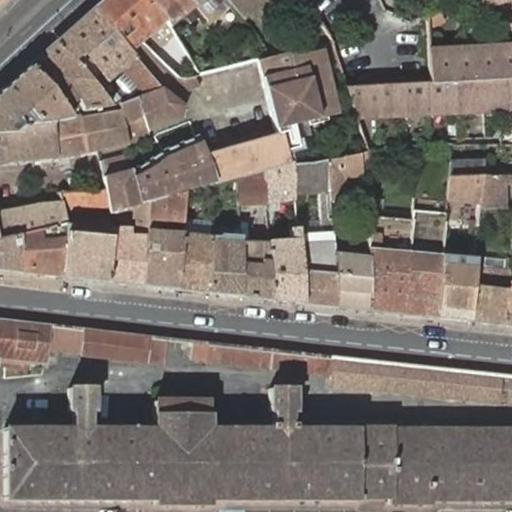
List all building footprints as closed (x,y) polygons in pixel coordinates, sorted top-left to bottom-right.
[(102,0),(99,4),(94,8),(129,50),(134,45),(139,40),(105,0),(102,0)] [(146,0),(105,0),(139,40),(164,20),(146,0)] [(188,0),(146,0),(164,20),(169,27),(193,6),(188,0)] [(188,0),(193,6),(207,22),(218,12),(214,7),(222,0),(188,0)] [(225,0),(241,19),(261,3),(258,0),(225,0)] [(474,0),(478,12),(489,9),(485,0),(474,0)] [(511,0),(485,0),(489,9),(511,0)] [(94,8),(55,42),(97,90),(111,78),(123,68),(134,81),(144,93),(160,87),(135,57),(129,50),(94,8)] [(438,12),(425,17),(426,30),(442,22),(438,12)] [(28,66),(70,119),(73,119),(71,113),(67,108),(76,101),(83,110),(110,105),(97,90),(55,42),(28,66)] [(181,44),(158,58),(179,78),(186,78),(196,75),(199,74),(181,44)] [(260,51),(265,58),(273,56),(265,48),(260,51)] [(265,58),(257,59),(275,128),(278,127),(283,126),(336,113),(321,52),(303,56),(301,49),(273,56),(265,58)] [(511,50),(429,56),(432,83),(511,80),(511,50)] [(16,120),(19,126),(51,124),(70,119),(28,66),(4,87),(26,111),(16,120)] [(186,78),(179,78),(193,90),(200,88),(196,75),(186,78)] [(346,87),(357,118),(511,111),(511,143),(511,145),(511,80),(432,83),(346,87)] [(134,81),(121,91),(128,100),(138,96),(144,93),(134,81)] [(0,90),(0,133),(20,133),(19,126),(16,120),(26,111),(4,87),(0,90)] [(80,118),(85,153),(128,145),(151,130),(157,127),(180,118),(184,107),(160,87),(144,93),(138,96),(128,100),(119,103),(120,111),(80,118)] [(51,124),(55,159),(85,153),(80,118),(73,119),(70,119),(51,124)] [(20,133),(0,133),(0,162),(55,159),(51,124),(19,126),(20,133)] [(291,168),(293,167),(293,162),(288,162),(285,150),(279,132),(204,155),(198,138),(197,137),(166,149),(183,192),(185,191),(186,190),(214,184),(241,179),(266,173),(291,168)] [(183,192),(166,149),(139,168),(131,170),(127,154),(100,161),(105,189),(110,214),(134,207),(143,204),(149,202),(183,192)] [(368,152),(361,154),(362,161),(370,161),(370,152),(368,152)] [(327,180),(329,199),(344,198),(342,175),(363,174),(362,163),(362,161),(361,154),(325,160),(326,170),(327,175),(327,180)] [(302,303),(337,307),(333,252),(331,231),(327,180),(327,175),(326,170),(325,160),(293,167),(291,168),(293,191),(317,189),(320,232),(297,234),(302,303)] [(449,163),(448,178),(480,178),(480,163),(449,163)] [(294,200),(293,191),(291,168),(266,173),(267,201),(294,200)] [(268,204),(267,201),(266,173),(241,179),(241,204),(268,204)] [(478,206),(477,207),(477,210),(484,210),(510,209),(511,182),(511,177),(486,178),(480,178),(478,197),(478,206)] [(478,206),(478,197),(480,178),(448,178),(446,198),(446,203),(478,206)] [(108,282),(109,236),(110,214),(105,189),(54,193),(57,202),(60,209),(64,218),(66,224),(61,276),(108,282)] [(142,285),(175,289),(182,233),(184,210),(185,203),(185,191),(183,192),(149,202),(148,217),(177,220),(175,232),(147,229),(147,235),(146,237),(142,285)] [(0,237),(66,224),(64,218),(60,209),(57,202),(47,203),(0,210),(0,237)] [(143,204),(134,207),(132,237),(146,237),(147,235),(147,229),(148,217),(149,202),(143,204)] [(477,210),(475,227),(482,228),(484,210),(477,210)] [(365,215),(370,311),(403,315),(411,225),(412,215),(365,211),(365,215)] [(333,252),(337,307),(370,311),(365,215),(346,216),(349,251),(333,252)] [(411,225),(403,315),(435,318),(441,255),(444,218),(419,216),(417,226),(411,225)] [(0,269),(61,276),(66,224),(0,237),(0,269)] [(271,300),(302,303),(297,234),(296,224),(288,224),(289,239),(269,240),(269,241),(271,300)] [(210,239),(211,236),(182,233),(175,289),(207,292),(210,239)] [(207,292),(240,296),(240,245),(240,241),(240,235),(234,235),(233,240),(210,239),(207,292)] [(108,282),(142,285),(146,237),(132,237),(109,236),(108,282)] [(240,296),(271,300),(269,241),(248,241),(240,241),(240,245),(240,296)] [(435,318),(468,321),(473,258),(441,255),(435,318)] [(468,321),(505,326),(508,283),(509,263),(509,260),(503,260),(502,271),(477,268),(479,257),(473,257),(473,258),(468,321)] [(503,260),(479,257),(477,268),(502,271),(503,260)] [(62,350),(64,325),(0,318),(0,358),(0,363),(0,365),(28,368),(29,361),(44,363),(45,348),(62,350)] [(84,327),(64,325),(62,350),(62,352),(81,354),(84,327)] [(163,336),(84,327),(81,354),(161,363),(163,336)] [(261,347),(209,341),(208,357),(222,360),(259,367),(261,347)] [(261,347),(259,367),(331,375),(330,385),(499,403),(502,374),(261,347)] [(71,428),(3,428),(3,501),(152,501),(153,505),(207,505),(207,501),(356,501),(357,498),(387,498),(387,504),(430,504),(430,501),(511,501),(511,429),(293,429),(292,425),(288,425),(288,413),(293,412),(293,389),(269,389),(269,412),(272,413),(272,425),(269,425),(268,429),(207,429),(207,381),(152,381),(153,429),(88,429),(88,412),(92,412),(93,389),(68,389),(68,412),(71,412),(71,428)]
